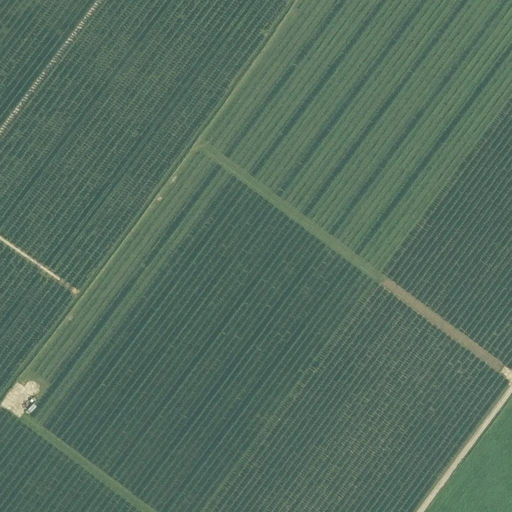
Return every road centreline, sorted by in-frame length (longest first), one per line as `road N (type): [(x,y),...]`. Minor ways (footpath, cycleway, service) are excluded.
road 1 (track): [(99,0),(0,133)]
road 2 (track): [(511,387),(419,511)]
